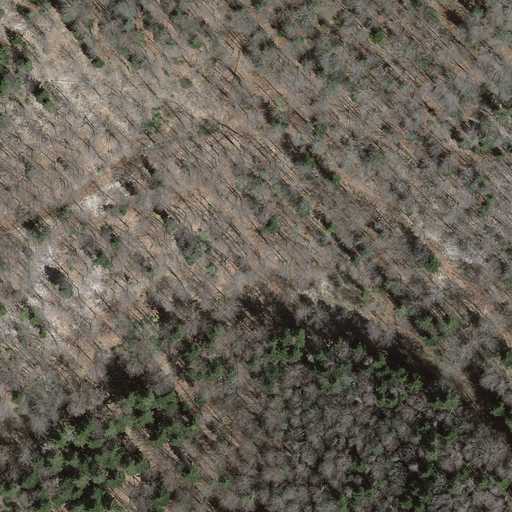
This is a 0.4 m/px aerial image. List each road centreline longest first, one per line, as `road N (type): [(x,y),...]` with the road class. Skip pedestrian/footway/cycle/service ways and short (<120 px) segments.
road 1 (track): [(511,341),(377,202),(292,142),(251,129),(157,154),(80,197),(0,227)]
road 2 (track): [(0,437),(75,417),(187,339),(251,310),(415,354),(511,438)]
road 3 (track): [(121,169),(174,112),(232,28),(295,0)]
